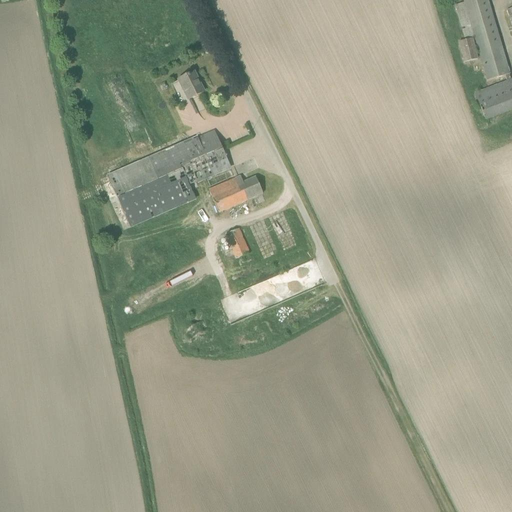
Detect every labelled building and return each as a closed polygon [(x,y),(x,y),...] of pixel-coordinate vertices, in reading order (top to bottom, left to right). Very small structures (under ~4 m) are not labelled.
[(464,0),(463,0),(464,3),(474,38),(487,82),(510,75),(488,0),(464,0)] [(478,60),(473,39),(459,43),(464,63),(478,60)] [(204,92),(194,73),(179,81),(188,100),(204,92)] [(511,79),(475,94),(485,120),(511,109),(511,79)] [(130,227),(179,205),(195,198),(190,188),(231,170),(214,132),(108,179),(130,227)] [(263,194),(255,177),(243,183),(240,176),(234,179),(209,190),(212,196),(219,213),(253,198),(263,194)] [(243,229),(227,233),(234,259),(250,255),(243,229)] [(315,261),(249,286),(253,298),(258,296),(260,300),(268,297),(269,300),(322,280),(315,261)]
